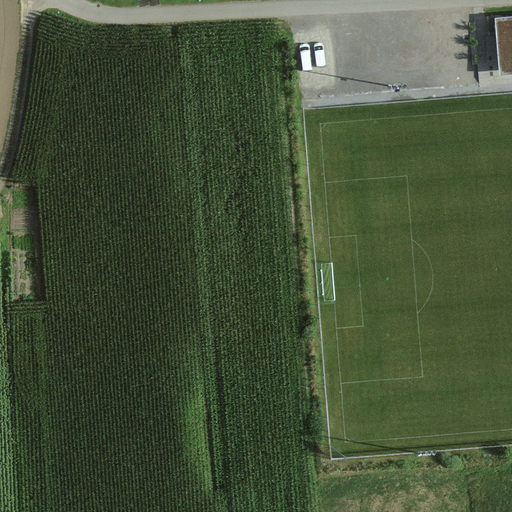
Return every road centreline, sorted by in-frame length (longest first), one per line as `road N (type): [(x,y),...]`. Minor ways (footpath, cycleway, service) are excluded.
road 1 (unclassified): [(62,0),(104,14),(472,0)]
road 2 (track): [(40,0),(23,126),(0,182)]
